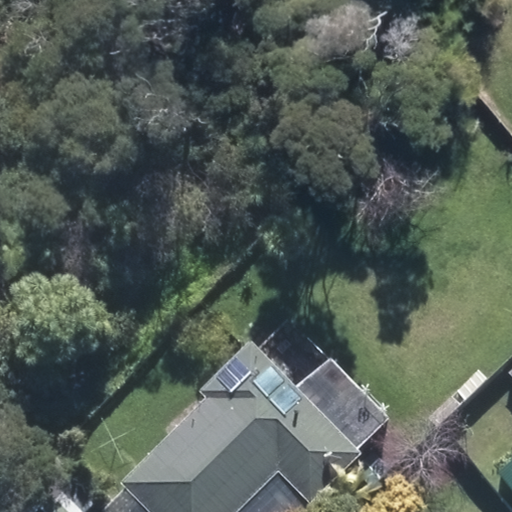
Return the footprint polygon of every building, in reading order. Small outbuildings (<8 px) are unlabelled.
[(364,441),(260,335),(215,379),(228,393),(108,509),(111,511),(228,511),(288,454),(319,485),(364,441)] [(333,395),(366,431),(398,400),(366,366),(333,395)] [(126,391),(137,400),(151,387),(141,377),(126,391)] [(38,465),(62,489),(77,473),(54,449),(38,465)] [(0,506),(0,507),(5,511),(28,511),(43,498),(25,481),(0,506)]
